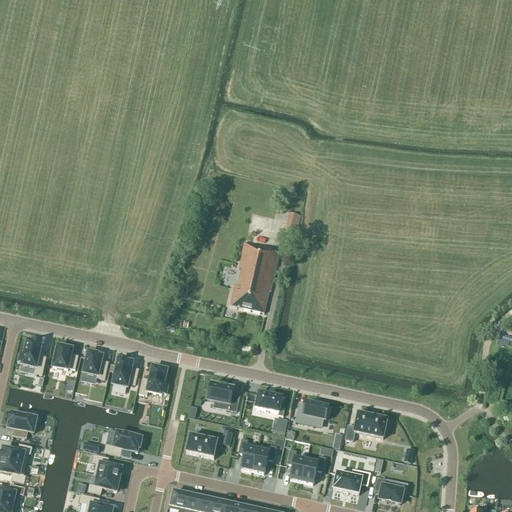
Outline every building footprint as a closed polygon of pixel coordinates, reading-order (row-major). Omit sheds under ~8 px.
[(297,232),(301,214),(290,211),(286,229),(297,232)] [(235,286),(230,308),(264,316),(269,294),(270,294),(279,256),(270,254),(270,251),(244,245),(238,271),(241,271),(238,286),(235,286)] [(20,356),(18,364),(22,365),(22,367),(36,370),(34,376),(42,378),(46,360),(39,359),(42,345),(32,343),(32,344),(27,343),(24,357),(20,356)] [(58,348),(53,370),(67,373),(68,371),(75,372),(78,359),(71,357),(72,351),(66,350),(66,349),(65,349),(65,350),(60,349),(60,348),(59,348),(59,349),(58,348)] [(88,355),(83,376),(97,379),(97,381),(104,383),(108,365),(101,364),(102,359),(97,358),(98,357),(88,355)] [(118,362),(113,387),(127,390),(128,386),(135,388),(138,372),(132,371),(133,365),(127,364),(127,363),(120,362),(119,362),(118,362)] [(142,381),(139,397),(146,399),(147,395),(161,398),(162,396),(166,397),(168,389),(164,388),(167,373),(161,371),(160,370),(160,371),(154,370),(155,369),(154,369),(154,370),(152,369),(149,383),(142,381)] [(211,387),(208,403),(227,407),(226,413),(236,415),(239,400),(232,399),(234,392),(227,390),(227,388),(220,387),(220,389),(211,387)] [(259,395),(255,411),(278,415),(277,418),(283,419),(284,412),(280,411),(282,400),(259,395)] [(298,411),(295,425),(296,425),(321,430),(322,423),(325,423),(328,410),(306,405),(304,412),(298,411)] [(9,424),(8,431),(14,432),(12,439),(26,442),(27,435),(29,435),(33,421),(11,416),(11,417),(10,417),(9,424)] [(348,428),(345,442),(353,444),(354,435),(383,441),(387,423),(376,420),(369,418),(369,419),(358,416),(355,430),(348,428)] [(293,434),(290,434),(287,433),(286,440),(293,442),(295,435),(293,434)] [(106,448),(104,455),(120,459),(121,452),(137,455),(138,450),(139,451),(142,441),(116,435),(113,449),(106,448)] [(186,454),(186,456),(187,456),(212,461),(212,462),(214,462),(214,461),(214,460),(217,445),(218,444),(216,444),(191,438),(190,438),(189,439),(190,439),(186,454)] [(241,442),(238,456),(244,457),(241,471),(253,474),(258,450),(247,447),(248,443),(241,442)] [(2,455),(0,462),(1,462),(22,467),(24,456),(30,457),(32,450),(19,448),(18,454),(3,451),(2,455)] [(258,450),(253,474),(264,477),(267,463),(273,464),(276,450),(270,448),(269,453),(258,450)] [(290,453),(287,467),(293,468),(290,482),(302,485),(306,463),(295,461),(296,454),(290,453)] [(94,459),(92,465),(96,466),(94,477),(119,482),(119,481),(121,471),(107,467),(108,461),(94,459)] [(306,463),(302,485),(313,487),(316,473),(322,475),(325,461),(319,459),(318,466),(306,463)] [(1,462),(0,466),(0,474),(13,477),(11,484),(24,486),(25,479),(19,478),(22,467),(1,462)] [(336,475),(333,492),(359,497),(361,487),(367,489),(370,477),(363,475),(362,481),(336,475)] [(89,488),(88,494),(100,497),(102,491),(116,494),(118,483),(119,483),(119,482),(94,477),(98,478),(95,489),(89,488)] [(377,480),(374,494),(381,496),(379,502),(386,504),(387,504),(392,505),(393,506),(393,505),(400,507),(403,493),(385,489),(387,483),(377,480)] [(0,492),(0,504),(13,507),(15,496),(21,497),(23,491),(10,488),(9,494),(0,492)] [(184,511),(187,497),(173,494),(169,511),(171,511),(184,511)] [(184,511),(198,511),(201,500),(187,497),(184,511)] [(81,498),(79,505),(87,507),(86,511),(112,511),(98,508),(99,502),(81,498)] [(198,511),(212,511),(215,503),(201,500),(198,511)] [(215,503),(212,511),(227,511),(228,506),(215,503)]
